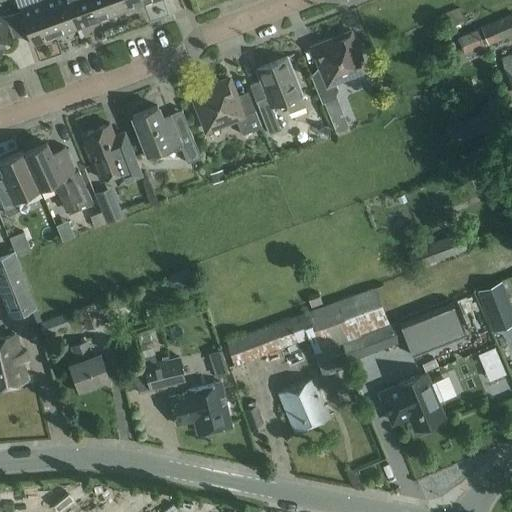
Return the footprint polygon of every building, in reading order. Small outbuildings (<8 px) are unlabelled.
[(76,30),(65,0),(43,0),(41,1),(54,38),(76,30)] [(90,0),(65,0),(76,30),(98,22),(90,0)] [(115,0),(90,0),(98,22),(120,14),(115,0)] [(143,6),(140,0),(115,0),(120,14),(143,6)] [(54,38),(41,1),(18,9),(31,46),(54,38)] [(0,17),(0,56),(0,57),(6,27),(8,27),(13,40),(23,36),(15,14),(6,17),(6,18),(0,17)] [(511,15),(482,28),(488,43),(511,32),(511,15)] [(366,70),(351,32),(312,48),(321,72),(310,76),(321,104),(333,99),(337,91),(334,83),(366,70)] [(464,54),(480,48),(474,34),(458,40),(464,54)] [(511,55),(502,60),(511,86),(511,55)] [(305,107),(300,95),(286,58),(255,70),(266,97),(255,102),(268,135),(280,130),(271,107),(284,102),(289,114),(305,107)] [(242,116),(228,80),(191,94),(205,132),(235,120),(241,136),(261,128),(254,111),(242,116)] [(492,114),(508,108),(504,94),(487,100),(492,114)] [(156,107),(132,117),(149,161),(180,149),(186,164),(200,158),(188,129),(176,134),(168,114),(160,117),(156,107)] [(446,128),(452,143),(496,127),(490,112),(446,128)] [(121,155),(108,124),(81,135),(99,180),(117,172),(122,183),(142,176),(132,150),(121,155)] [(22,154),(38,189),(53,182),(58,193),(79,183),(63,147),(50,153),(46,144),(23,154),(22,154)] [(0,173),(0,202),(6,216),(27,207),(22,196),(38,189),(22,154),(23,154),(22,152),(0,161),(0,168),(2,172),(0,173)] [(511,152),(499,157),(502,166),(511,162),(511,152)] [(213,181),(225,178),(222,169),(210,173),(213,181)] [(103,214),(107,223),(124,216),(121,207),(103,214)] [(68,220),(56,225),(63,240),(74,235),(68,220)] [(9,237),(17,254),(31,249),(23,231),(9,237)] [(466,249),(460,232),(407,251),(413,268),(466,249)] [(13,251),(0,255),(0,272),(16,313),(11,315),(11,316),(35,306),(13,251)] [(494,329),(511,322),(511,309),(501,281),(479,290),(494,329)] [(356,304),(363,327),(385,321),(379,298),(356,304)] [(378,330),(385,348),(406,340),(413,357),(467,335),(453,301),(390,325),(378,330)] [(80,309),(87,329),(99,324),(92,305),(80,309)] [(44,334),(69,325),(65,313),(40,323),(44,334)] [(235,365),(246,361),(299,342),(291,319),(227,342),(235,365)] [(0,386),(26,380),(15,334),(0,337),(0,386)] [(357,359),(350,340),(344,343),(351,361),(357,359)] [(78,362),(70,365),(78,388),(109,377),(100,354),(93,357),(87,342),(72,348),(78,362)] [(479,353),(483,362),(499,355),(495,346),(479,353)] [(185,381),(179,357),(145,366),(151,389),(185,381)] [(344,367),(332,372),(338,388),(350,384),(344,367)] [(437,419),(443,416),(436,401),(442,399),(435,381),(429,384),(424,372),(398,383),(398,385),(381,392),(393,422),(407,416),(412,418),(416,428),(422,425),(427,428),(436,424),(437,419)] [(297,431),(330,417),(314,379),(280,392),(297,431)] [(188,391),(188,394),(170,398),(178,426),(195,421),(199,434),(232,426),(221,383),(188,391)] [(250,430),(264,425),(257,405),(243,410),(250,430)]
